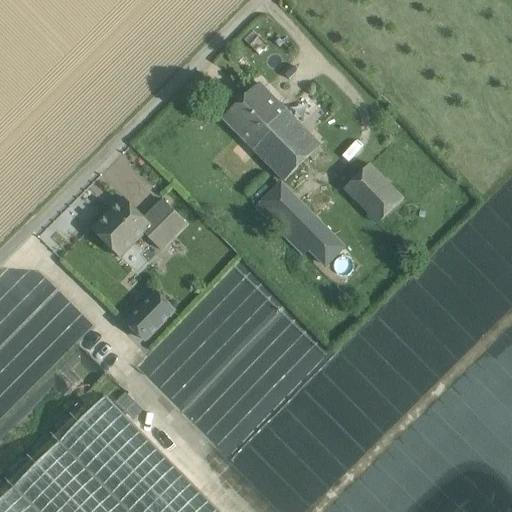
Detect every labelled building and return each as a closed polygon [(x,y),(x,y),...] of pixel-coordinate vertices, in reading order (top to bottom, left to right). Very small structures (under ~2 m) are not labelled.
[(260,87),(226,122),(254,151),(289,116),(260,87)] [(321,148),(289,116),(254,151),(287,183),(321,148)] [(403,198),(370,164),(344,190),(378,224),(403,198)] [(345,247),(282,186),(259,209),(305,255),(309,251),(326,267),(345,247)] [(152,227),(125,200),(124,199),(93,230),(117,254),(121,258),(152,227)] [(187,225),(163,201),(149,215),(173,239),(187,225)] [(20,399),(92,324),(44,278),(28,294),(9,276),(0,275),(0,340),(6,341),(5,353),(0,357),(0,362),(4,363),(18,376),(22,376),(20,399)] [(177,313),(156,292),(127,322),(147,342),(177,313)] [(290,511),(306,511),(373,440),(366,434),(330,431),(322,425),(321,436),(310,435),(311,423),(326,424),(292,393),(326,356),(310,355),(306,351),(305,357),(296,367),(291,366),(280,356),(278,358),(267,349),(258,348),(259,339),(243,338),(244,325),(240,330),(212,328),(203,319),(172,352),(174,333),(173,332),(137,372),(290,511)] [(0,511),(220,511),(106,397),(0,501),(0,511)]
